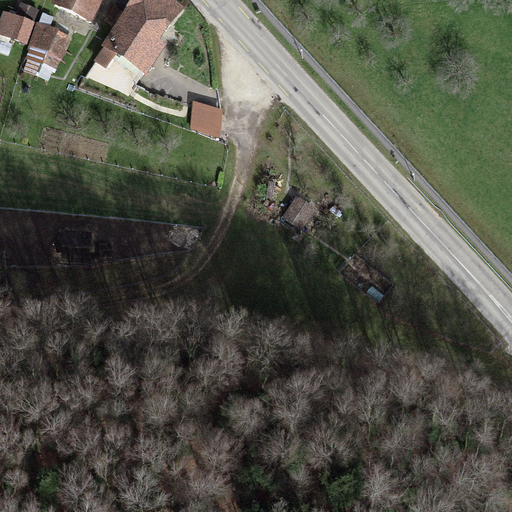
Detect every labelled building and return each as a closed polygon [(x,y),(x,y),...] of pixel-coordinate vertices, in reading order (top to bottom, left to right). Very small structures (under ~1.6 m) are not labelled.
[(104,0),(61,0),(55,13),(92,29),(104,0)] [(182,20),(152,0),(146,0),(103,64),(137,87),(182,20)] [(31,31),(5,21),(0,33),(0,38),(25,48),(31,31)] [(69,43),(39,31),(31,51),(61,63),(69,43)] [(312,219),(297,208),(283,227),(298,238),(312,219)] [(90,242),(66,238),(63,260),(86,264),(90,242)]
